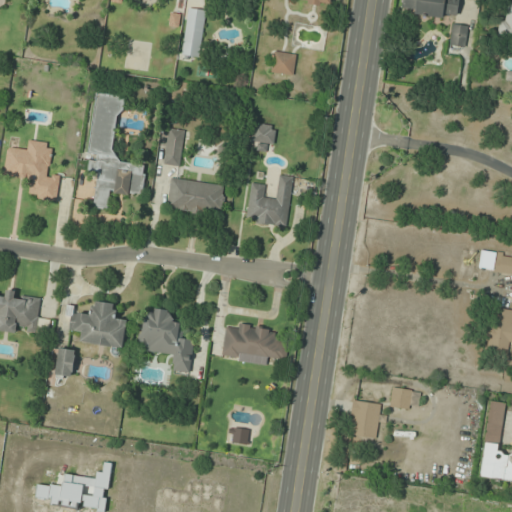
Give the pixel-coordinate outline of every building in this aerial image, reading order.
[(402,0),(402,11),(457,18),(458,0),(402,0)] [(502,29),(511,30),(511,4),(506,4),(502,29)] [(200,57),(206,10),(188,8),(182,55),(200,57)] [(449,45),(463,48),(468,27),(454,24),(449,45)] [(293,76),(296,55),(274,51),(270,72),(293,76)] [(146,165),(114,161),(122,96),(95,93),(88,154),(99,155),(93,207),(108,209),(110,192),(143,196),(146,165)] [(250,141),(261,143),(260,144),(273,147),(277,127),(254,123),(250,141)] [(180,166),(184,130),(168,129),(164,164),(180,166)] [(49,174),(53,143),(28,140),(27,150),(7,148),(4,177),(31,180),(28,199),(56,202),(60,176),(49,174)] [(287,228),(294,178),(278,175),(275,196),(262,194),(263,185),(251,183),(245,222),(287,228)] [(166,210),(220,217),(225,185),(170,178),(166,210)] [(511,275),(511,255),(495,254),(494,274),(511,275)] [(41,295),(4,293),(4,292),(0,291),(0,331),(18,332),(18,329),(38,331),(41,295)] [(123,349),(127,320),(114,318),(116,304),(92,301),(90,315),(72,312),(69,330),(82,332),(80,342),(123,349)] [(189,374),(195,341),(182,339),(184,324),(172,322),(174,312),(146,307),(138,349),(173,355),(170,371),(189,374)] [(506,354),(509,341),(511,341),(511,323),(511,319),(511,311),(492,308),(485,350),(506,354)] [(278,330),(237,323),(236,329),(226,327),(221,357),(266,364),(268,357),(286,360),(289,342),(276,340),(278,330)] [(76,351),(59,348),(55,376),(72,378),(76,351)] [(420,393),(393,387),(389,405),(416,411),(420,393)] [(376,438),(381,405),(353,400),(348,434),(376,438)] [(480,478),(511,481),(511,454),(499,453),(505,403),(489,401),(480,478)]
